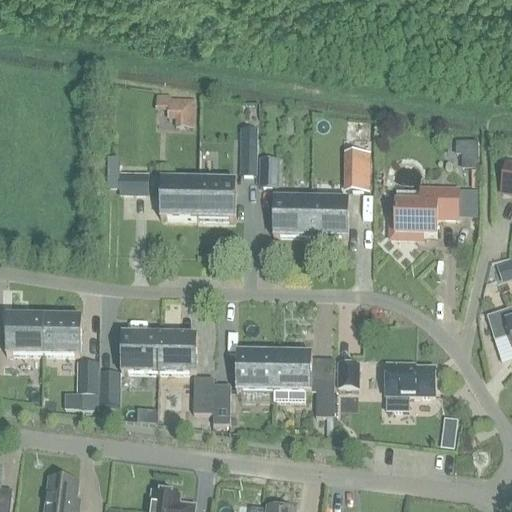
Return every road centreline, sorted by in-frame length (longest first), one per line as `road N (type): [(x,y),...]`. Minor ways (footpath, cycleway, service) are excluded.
road 1 (residential): [(511,443),(458,357),(413,316),(372,300),(124,292),(0,274)]
road 2 (residential): [(509,501),(0,436)]
